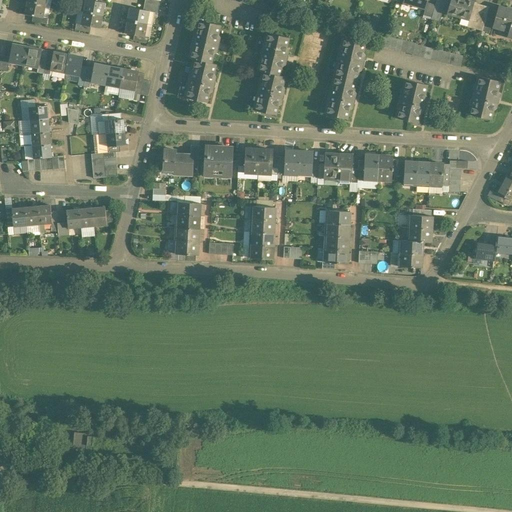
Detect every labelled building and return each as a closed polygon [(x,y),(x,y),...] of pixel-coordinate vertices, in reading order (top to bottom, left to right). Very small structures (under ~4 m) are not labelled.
[(92,0),(91,0),(85,0),(84,12),(102,16),(105,3),(101,2),(92,0)] [(269,0),(237,0),(237,1),(266,10),(269,0)] [(428,0),(404,0),(404,2),(415,5),(426,8),(428,2),(428,0)] [(436,0),(435,5),(431,19),(440,21),(442,11),(445,0),(436,0)] [(445,0),(442,11),(447,13),(451,0),(445,0)] [(475,0),(451,0),(447,13),(448,13),(449,12),(462,16),(469,18),(468,19),(469,19),(473,6),(475,0)] [(45,5),(28,2),(25,14),(33,16),(43,18),(43,17),(45,5)] [(435,5),(428,2),(426,8),(424,17),(431,19),(435,5)] [(159,7),(144,4),(143,10),(149,11),(149,12),(158,13),(159,9),(159,7)] [(488,10),(473,6),(469,19),(477,22),(475,29),(482,31),(486,17),(488,10)] [(143,10),(130,7),(128,20),(147,24),(149,12),(149,11),(143,10)] [(511,20),(511,11),(498,8),(492,27),(509,32),(511,20)] [(102,16),(84,12),(81,24),(81,25),(91,27),(100,28),(102,16)] [(43,18),(33,16),(32,22),(47,24),(48,18),(43,17),(43,18)] [(469,19),(468,19),(469,18),(462,16),(459,24),(468,26),(475,29),(477,22),(469,19)] [(492,19),(486,17),(482,31),(488,32),(492,19)] [(147,24),(128,20),(125,33),(134,35),(144,37),(144,36),(147,24)] [(219,25),(198,20),(189,58),(195,59),(211,63),(213,53),(214,53),(216,52),(219,38),(217,36),(219,25)] [(81,24),(76,23),(75,30),(90,32),(91,27),(81,25),(81,24)] [(290,38),(268,33),(259,71),(263,72),(281,76),(283,67),(286,65),(289,52),(287,49),(290,38)] [(415,43),(380,34),(377,44),(398,50),(412,54),(415,44),(415,43)] [(144,37),(134,35),(133,41),(148,44),(149,37),(144,36),(144,37)] [(365,42),(343,37),(334,75),(356,80),(358,71),(361,69),(364,56),(362,53),(365,42)] [(27,47),(12,44),(10,58),(9,62),(10,62),(24,65),(27,47)] [(438,50),(415,44),(412,54),(436,60),(438,50)] [(42,50),(27,47),(24,65),(39,67),(42,52),(42,50)] [(463,56),(438,50),(436,60),(460,66),(463,56)] [(47,53),(42,52),(39,67),(38,73),(43,74),(47,53)] [(68,55),(54,52),(53,54),(50,70),(51,70),(65,73),(68,55)] [(53,54),(47,53),(43,74),(50,75),(51,70),(50,70),(53,54)] [(83,57),(68,55),(65,73),(80,76),(82,66),(83,57)] [(10,58),(4,57),(1,71),(8,72),(10,62),(9,62),(10,58)] [(211,63),(195,59),(185,97),(207,103),(210,93),(212,91),(215,78),(214,76),(217,64),(211,63)] [(109,66),(94,63),(94,68),(91,82),(106,85),(109,66)] [(88,67),(82,66),(80,76),(78,82),(85,83),(88,67)] [(124,69),(109,66),(106,85),(120,88),(124,69)] [(94,68),(88,67),(85,83),(84,87),(90,89),(91,82),(94,68)] [(139,72),(124,69),(120,88),(135,90),(139,73),(139,72)] [(281,76),(263,72),(254,109),(276,115),(279,104),(282,103),(284,91),(283,87),(285,77),(281,76)] [(80,76),(65,73),(64,78),(64,81),(78,83),(78,82),(80,76)] [(145,74),(139,73),(135,90),(134,94),(141,95),(143,80),(144,80),(145,74)] [(356,80),(334,75),(325,113),(347,118),(350,108),(352,107),(355,95),(356,93),(354,90),(356,80)] [(501,80),(479,75),(470,113),(492,118),(494,108),(497,106),(500,92),(498,90),(501,80)] [(428,84),(405,79),(396,117),(419,122),(421,112),(424,110),(427,97),(425,94),(428,84)] [(144,80),(143,80),(141,95),(148,96),(152,81),(144,80)] [(120,88),(106,85),(104,92),(119,95),(120,88)] [(135,90),(120,88),(119,95),(119,97),(133,99),(134,94),(135,90)] [(457,111),(458,98),(449,97),(449,111),(457,111)] [(36,101),(22,102),(24,121),(31,120),(30,107),(36,107),(36,101)] [(36,107),(30,107),(31,120),(49,119),(47,106),(36,107)] [(14,119),(1,121),(2,129),(16,127),(14,119)] [(49,119),(31,120),(32,133),(50,131),(49,119)] [(110,120),(106,121),(107,134),(125,132),(123,119),(121,119),(110,120)] [(24,121),(20,121),(21,134),(32,133),(31,120),(24,121)] [(103,121),(92,122),(93,135),(99,134),(98,122),(103,121)] [(103,121),(98,122),(99,134),(99,135),(107,134),(106,121),(103,121)] [(50,131),(32,133),(33,146),(51,144),(50,131)] [(125,132),(107,134),(108,145),(121,144),(126,144),(125,132)] [(32,133),(21,134),(22,147),(25,146),(33,146),(32,133)] [(99,135),(99,134),(93,135),(95,154),(104,153),(108,153),(108,145),(107,134),(99,135)] [(51,144),(33,146),(34,158),(40,158),(46,157),(52,157),(51,144)] [(121,144),(108,145),(108,153),(116,152),(122,152),(121,144)] [(33,146),(25,146),(26,157),(28,159),(34,158),(33,146)] [(199,147),(192,146),(191,155),(193,155),(192,166),(198,166),(199,159),(199,147)] [(218,175),(219,148),(218,148),(206,147),(205,160),(204,175),(218,175)] [(219,148),(218,175),(231,176),(232,168),(232,154),(233,149),(224,148),(219,148)] [(259,150),(246,149),(245,155),(245,167),(244,173),(258,173),(259,150)] [(174,171),(175,154),(176,150),(165,150),(164,170),(174,171)] [(273,151),(259,150),(258,173),(272,174),(272,169),(273,156),(273,151)] [(299,152),(285,152),(285,157),(284,173),(285,173),(298,174),(299,152)] [(313,153),(299,152),(298,174),(311,175),(312,175),(313,164),(313,153)] [(175,154),(174,171),(173,174),(192,175),(192,166),(193,155),(191,155),(175,154)] [(339,154),(325,154),(324,165),(324,179),(338,180),(339,154)] [(353,155),(339,154),(338,180),(351,180),(352,180),(352,170),(353,155)] [(379,156),(365,155),(365,161),(364,180),(378,181),(379,156)] [(393,157),(379,156),(378,181),(392,182),(392,174),(393,159),(393,157)] [(418,162),(405,162),(404,176),(404,183),(417,183),(418,162)] [(431,163),(418,162),(417,183),(429,184),(431,163)] [(444,164),(431,163),(429,184),(443,185),(444,164)] [(511,198),(511,178),(509,177),(507,176),(497,193),(500,195),(511,200),(511,201),(511,198)] [(491,190),(488,195),(498,200),(500,195),(497,193),(491,190)] [(500,195),(498,200),(508,206),(511,200),(500,195)] [(201,203),(179,202),(179,215),(200,216),(201,203)] [(51,205),(38,206),(39,224),(52,223),(51,212),(51,205)] [(38,206),(25,207),(27,225),(39,224),(38,206)] [(258,206),(254,206),(253,219),(275,220),(276,207),(274,207),(258,206)] [(27,225),(25,207),(13,208),(15,226),(27,225)] [(105,207),(92,208),(94,226),(107,225),(107,222),(106,211),(105,207)] [(13,208),(6,209),(8,227),(15,226),(13,208)] [(92,208),(80,209),(81,227),(94,226),(92,208)] [(80,209),(67,210),(68,222),(68,228),(69,228),(81,227),(80,209)] [(350,211),(329,210),(328,224),(350,225),(350,211)] [(200,216),(179,215),(178,228),(199,229),(200,216)] [(413,215),(411,215),(410,228),(432,229),(432,216),(431,216),(413,215)] [(253,219),(245,219),(245,232),(253,232),(253,219)] [(275,220),(253,219),(253,232),(274,233),(275,220)] [(63,222),(58,223),(58,230),(59,235),(69,234),(69,228),(68,228),(68,222),(63,222)] [(39,224),(27,225),(28,233),(40,232),(39,224)] [(350,225),(328,224),(327,236),(349,237),(350,225)] [(27,225),(15,226),(15,234),(28,233),(27,225)] [(199,229),(178,228),(177,241),(198,242),(199,229)] [(432,229),(410,228),(409,240),(409,241),(423,242),(431,242),(432,229)] [(253,232),(245,232),(244,244),(252,245),(253,232)] [(274,233),(253,232),(252,245),(274,246),(274,233)] [(349,237),(327,236),(327,249),(348,250),(349,237)] [(511,237),(497,236),(496,244),(495,252),(502,252),(511,253),(511,237)] [(362,247),(369,245),(367,237),(360,239),(362,247)] [(402,240),(394,240),(393,253),(401,253),(402,240)] [(423,242),(409,241),(409,240),(402,240),(401,253),(422,254),(423,242)] [(198,242),(177,241),(176,254),(196,255),(198,255),(198,242)] [(496,244),(476,242),(474,257),(494,260),(494,258),(495,252),(496,244)] [(252,245),(244,244),(243,257),(251,257),(252,245)] [(274,246),(252,245),(251,257),(273,258),(274,246)] [(348,250),(327,249),(326,262),(335,262),(348,263),(348,250)] [(401,253),(393,253),(392,266),(400,266),(401,253)] [(422,254),(401,253),(400,266),(422,267),(422,254)] [(88,434),(75,432),(72,456),(85,457),(87,445),(93,446),(94,436),(88,436),(88,434)]
